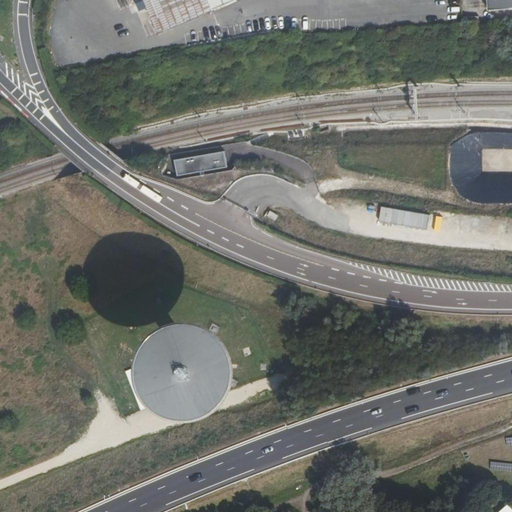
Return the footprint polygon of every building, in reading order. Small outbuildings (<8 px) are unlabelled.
[(208,0),(143,0),(144,1),(147,8),(158,34),(213,10),(208,0)] [(511,0),(486,0),(487,11),(511,9),(511,0)] [(147,8),(144,1),(138,3),(136,4),(139,12),(147,8)] [(249,20),(231,23),(233,38),(251,35),(249,20)] [(214,313),(197,310),(187,311),(171,318),(163,325),(153,339),(150,350),(149,367),(153,378),(162,393),(180,405),(202,408),(213,406),(228,399),(242,382),(248,358),(247,349),(240,333),(224,317),(214,313)]
